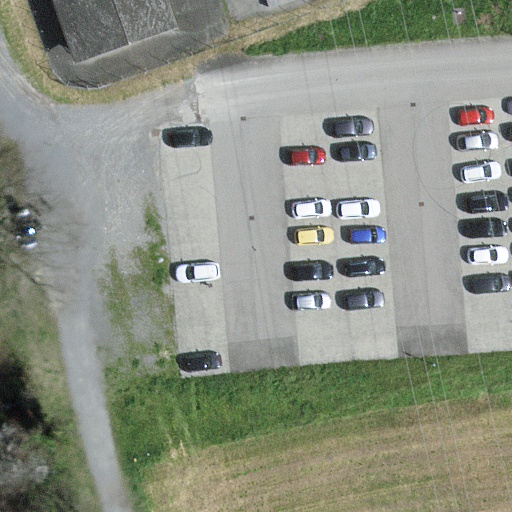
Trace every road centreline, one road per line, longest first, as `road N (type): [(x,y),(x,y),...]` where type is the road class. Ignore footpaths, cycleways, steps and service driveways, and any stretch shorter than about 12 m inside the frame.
road 1 (unclassified): [(0,85),(37,116),(77,118),(270,80),(511,58)]
road 2 (track): [(114,511),(55,188),(56,119)]
